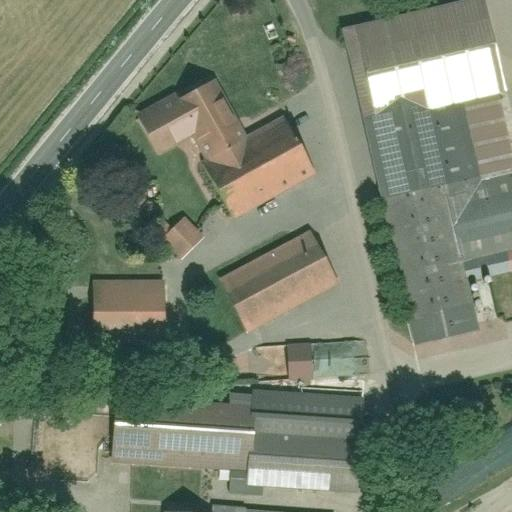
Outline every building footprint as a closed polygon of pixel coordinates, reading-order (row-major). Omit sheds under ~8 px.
[(479,0),(414,0),(336,19),(358,114),(498,81),(479,0)] [(221,210),(309,165),(276,100),(246,115),(219,62),(131,106),(152,148),(199,124),(209,144),(192,153),(221,210)] [(511,140),(498,81),(358,114),(377,192),(434,178),(508,161),(511,160),(511,140)] [(511,176),(508,161),(434,178),(445,221),(511,205),(511,176)] [(434,178),(377,192),(407,318),(464,305),(458,276),(445,221),(434,178)] [(511,205),(445,221),(458,276),(511,263),(511,205)] [(180,215),(154,235),(171,258),(198,238),(180,215)] [(298,225),(211,271),(240,325),(326,279),(298,225)] [(148,277),(85,279),(87,327),(150,324),(148,277)] [(366,375),(365,341),(265,344),(266,379),(366,375)] [(243,420),(244,398),(114,390),(110,453),(240,460),(243,420)] [(355,427),(243,420),(240,460),(239,476),(351,483),(355,427)] [(511,432),(437,474),(448,495),(511,459),(511,432)] [(329,511),(330,511),(159,497),(158,511),(329,511)]
